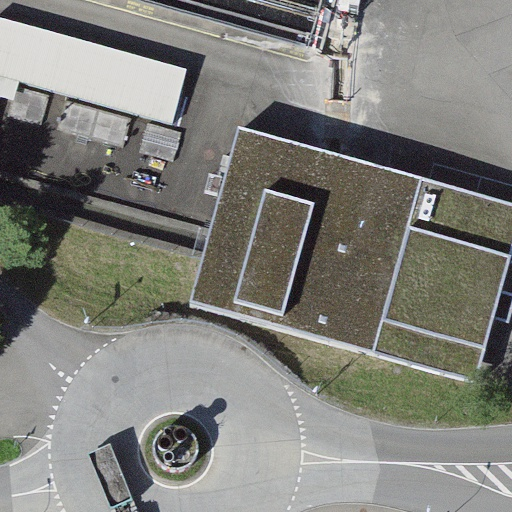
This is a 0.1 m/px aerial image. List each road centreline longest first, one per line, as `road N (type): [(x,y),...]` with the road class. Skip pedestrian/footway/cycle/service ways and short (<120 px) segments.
road 1 (unclassified): [(253,420),(219,380),(195,369),(139,374),(97,415),(88,463),(95,487)]
road 2 (unclassified): [(511,446),(372,445),(253,420)]
road 3 (unclassified): [(246,497),(378,486),(482,511)]
